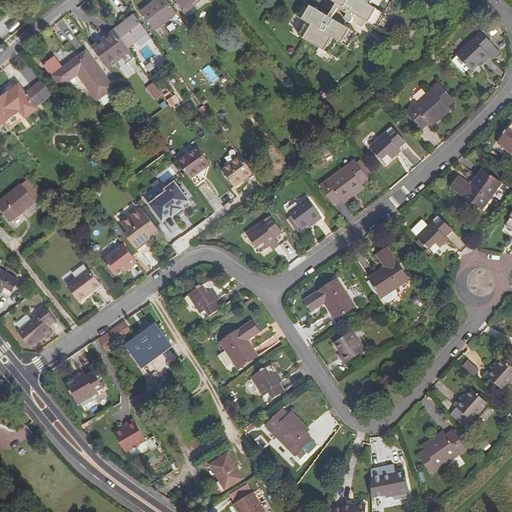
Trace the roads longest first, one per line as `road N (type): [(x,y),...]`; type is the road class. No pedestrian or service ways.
road 1 (residential): [(475,302),(468,331),(388,420),(365,430),(348,423),(266,296)]
road 2 (residential): [(505,90),(408,190),(266,296)]
road 3 (residential): [(266,296),(211,258),(192,258),(24,377)]
road 4 (tertiary): [(14,385),(97,474),(145,503)]
road 5 (tertiary): [(145,503),(24,377)]
road 6 (residential): [(475,302),(500,290),(493,264),(479,260),(461,272),(468,299)]
